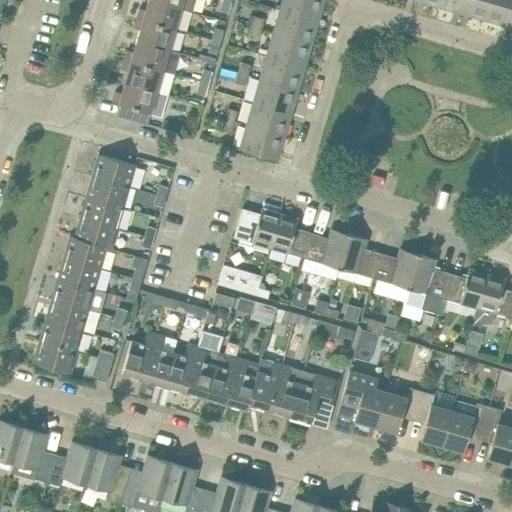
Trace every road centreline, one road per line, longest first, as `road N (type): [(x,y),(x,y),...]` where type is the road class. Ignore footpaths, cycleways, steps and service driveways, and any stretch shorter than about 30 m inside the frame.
road 1 (residential): [(511,505),(337,454),(303,471),(0,383)]
road 2 (residential): [(511,54),(383,15),(352,16),(340,32),(297,185)]
road 3 (residential): [(510,250),(297,185)]
road 4 (residential): [(209,167),(83,129),(64,107)]
